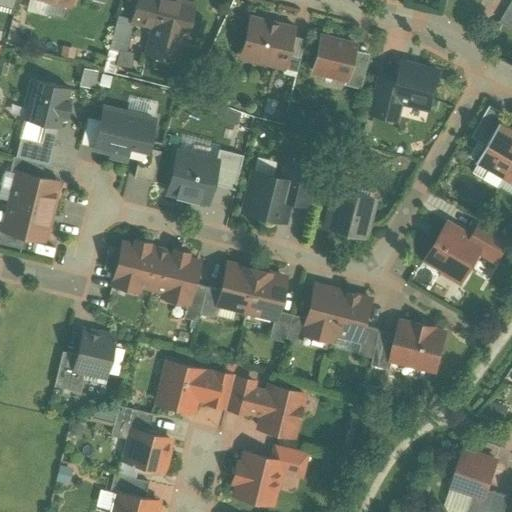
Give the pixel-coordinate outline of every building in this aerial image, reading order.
[(44,0),(51,2),(48,15),(64,19),(68,6),(69,6),(70,0),(44,0)] [(193,4),(176,0),(138,0),(133,21),(133,22),(134,23),(153,27),(147,53),(176,60),(183,35),(185,36),(193,4)] [(511,12),(507,10),(500,21),(511,28),(511,12)] [(133,21),(118,17),(110,48),(118,50),(127,52),(134,23),(133,22),(133,21)] [(293,29),(250,18),(242,49),(255,52),(253,59),(282,67),(284,67),(287,54),(293,29)] [(355,45),(320,36),(312,71),(345,79),(347,80),(349,72),(354,50),(355,45)] [(118,50),(110,48),(107,58),(116,61),(118,50)] [(369,54),(354,50),(349,72),(364,76),(369,54)] [(300,57),(287,54),(284,67),(282,67),(282,69),(297,72),(300,57)] [(439,72),(400,62),(395,82),(391,99),(402,101),(430,108),(439,72)] [(84,66),(79,83),(93,87),(98,70),(84,66)] [(364,76),(349,72),(347,80),(345,79),(343,85),(360,89),(364,76)] [(395,82),(376,77),(367,112),(397,119),(402,101),(391,99),(395,82)] [(69,88),(29,78),(23,99),(24,99),(24,105),(26,106),(24,113),(24,119),(45,124),(40,142),(53,145),(56,130),(57,127),(59,127),(62,115),(66,116),(69,102),(66,101),(69,88)] [(153,119),(103,107),(98,130),(93,147),(110,151),(109,155),(124,159),(125,155),(143,159),(153,119)] [(505,115),(491,107),(481,124),(495,132),(501,121),(505,115)] [(502,122),(501,121),(495,132),(492,137),(488,144),(478,162),(479,162),(490,169),(504,177),(505,177),(511,165),(511,127),(502,122)] [(495,132),(481,124),(473,137),(488,144),(492,137),(495,132)] [(216,162),(177,152),(167,192),(206,202),(216,162)] [(44,164),(13,157),(10,171),(17,173),(18,172),(41,178),(44,164)] [(338,164),(323,160),(321,169),(319,178),(333,181),(338,164)] [(283,179),(253,172),(243,211),(279,220),(282,210),(280,209),(283,200),(311,207),(319,178),(321,169),(287,161),(283,179)] [(511,165),(505,177),(504,177),(498,187),(500,188),(506,178),(511,181),(511,165)] [(504,177),(490,169),(484,179),(498,187),(504,177)] [(41,178),(18,172),(17,173),(11,201),(51,211),(54,202),(52,201),(57,182),(41,178)] [(373,201),(336,191),(326,228),(342,232),(341,238),(352,241),(353,235),(364,237),(373,201)] [(51,211),(11,201),(4,230),(42,240),(47,221),(49,221),(51,211)] [(511,238),(482,220),(472,237),(484,244),(479,253),(496,263),(511,238)] [(467,239),(446,227),(427,259),(445,270),(450,269),(464,277),(479,253),(484,244),(472,237),(467,239)] [(0,246),(21,252),(25,237),(1,231),(0,230),(0,246)] [(167,251),(155,248),(155,250),(148,249),(149,244),(136,240),(135,245),(122,242),(121,249),(109,246),(103,269),(115,272),(113,284),(139,291),(140,286),(163,292),(162,296),(175,300),(176,295),(188,298),(189,298),(193,284),(199,261),(187,258),(188,253),(175,250),(173,255),(166,253),(167,251)] [(249,269),(249,270),(227,265),(220,290),(218,301),(219,301),(219,304),(246,311),(256,270),(249,269)] [(285,279),(263,274),(264,272),(256,270),(246,311),(274,318),(275,315),(276,315),(277,311),(285,279)] [(193,284),(189,298),(188,298),(183,318),(198,322),(199,315),(206,287),(193,284)] [(331,291),(314,286),(306,318),(302,333),(304,334),(331,341),(333,333),(343,292),(331,289),(331,291)] [(220,290),(206,287),(199,315),(215,319),(219,304),(219,301),(218,301),(220,290)] [(351,294),(343,292),(333,333),(361,340),(362,336),(363,337),(366,327),(372,301),(350,295),(351,294)] [(292,315),(277,311),(276,315),(275,315),(274,318),(269,339),(285,343),(292,315)] [(292,315),(285,343),(300,347),(304,334),(302,333),(306,318),(292,315)] [(434,328),(413,322),(413,324),(401,321),(398,335),(392,356),(394,357),(410,361),(410,363),(432,369),(436,370),(446,333),(434,330),(434,328)] [(380,330),(366,327),(363,337),(362,336),(361,340),(357,354),(373,358),(380,330)] [(398,335),(380,330),(373,358),(372,365),(391,370),(394,357),(392,356),(398,335)] [(98,332),(95,333),(83,331),(78,355),(69,390),(79,392),(84,371),(91,372),(92,368),(105,372),(111,347),(114,338),(112,335),(98,332)] [(123,350),(111,347),(105,372),(117,375),(123,350)] [(78,355),(62,351),(54,386),(69,390),(78,355)] [(215,373),(171,362),(167,378),(162,381),(157,402),(192,411),(195,397),(208,400),(215,373)] [(234,376),(215,372),(215,373),(208,400),(207,403),(226,407),(234,376)] [(253,381),(234,376),(226,407),(245,412),(246,410),(251,389),(253,381)] [(303,393),(269,385),(267,393),(251,389),(246,410),(262,414),(259,427),(292,436),(298,414),(300,413),(305,396),(303,393)] [(153,414),(118,405),(110,435),(130,440),(132,430),(148,434),(153,414)] [(148,434),(132,430),(130,440),(128,446),(132,447),(129,461),(163,469),(166,467),(169,454),(167,451),(170,439),(148,434)] [(307,452),(275,444),(272,459),(282,461),(281,463),(303,468),(307,452)] [(497,461),(465,450),(464,454),(459,456),(455,467),(458,472),(452,487),(474,495),(468,511),(484,511),(492,491),(487,490),(497,461)] [(272,459),(245,452),(242,464),(237,463),(233,482),(237,483),(235,495),(272,504),(275,488),(278,488),(281,475),(278,475),(281,463),(282,461),(272,459)] [(149,482),(114,474),(109,492),(117,493),(117,492),(145,498),(149,482)] [(504,511),(509,497),(492,491),(484,511),(504,511)] [(145,498),(117,492),(117,493),(112,511),(155,511),(158,502),(145,498)]
